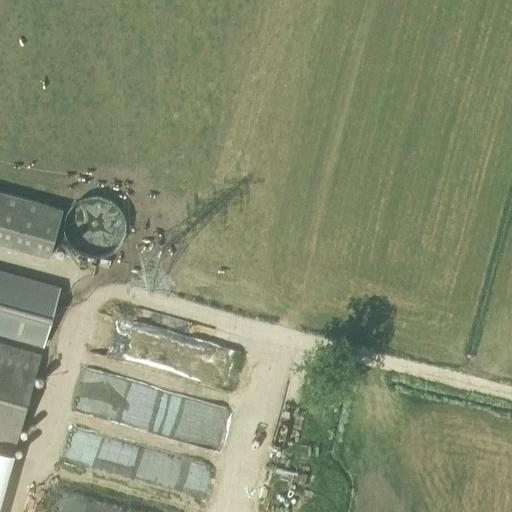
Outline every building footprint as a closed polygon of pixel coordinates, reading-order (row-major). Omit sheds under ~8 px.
[(0,242),(51,257),(64,210),(0,192),(0,242)] [(92,258),(98,258),(103,257),(108,254),(112,252),(116,248),(119,244),(122,239),(124,234),(124,229),(124,224),(123,219),(122,214),(119,209),(116,205),(112,201),(107,199),(102,197),(97,196),(92,196),(87,196),(82,198),(77,200),(73,203),(69,207),(66,212),(64,217),(63,222),(62,227),(63,232),(64,237),(66,242),(69,246),(73,250),(77,253),(82,256),(87,257),(92,258)] [(0,333),(44,346),(60,289),(0,271),(0,333)] [(0,450),(13,454),(41,354),(0,342),(0,450)] [(239,455),(254,446),(248,434),(233,443),(239,455)] [(6,482),(0,504),(20,509),(23,496),(34,498),(35,496),(24,493),(26,486),(6,482)]
